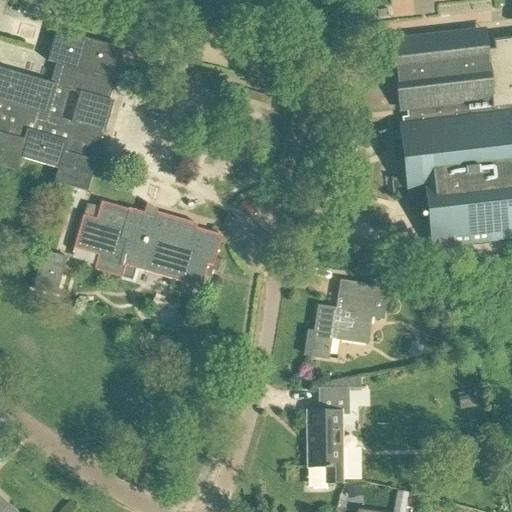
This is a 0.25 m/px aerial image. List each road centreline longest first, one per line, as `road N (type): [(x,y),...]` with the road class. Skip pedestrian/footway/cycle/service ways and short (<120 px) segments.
road 1 (residential): [(214,511),(256,387),(288,203)]
road 2 (unclassified): [(0,407),(157,511)]
